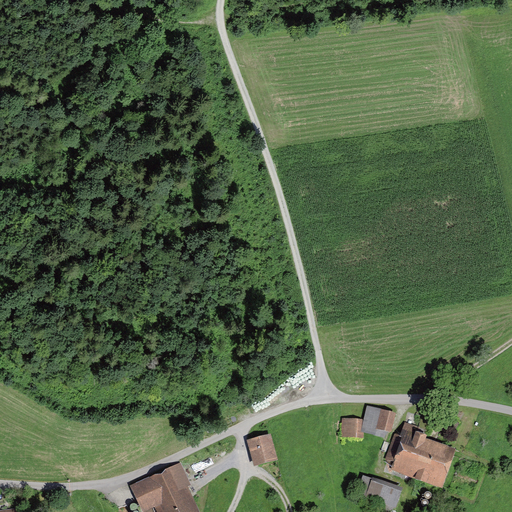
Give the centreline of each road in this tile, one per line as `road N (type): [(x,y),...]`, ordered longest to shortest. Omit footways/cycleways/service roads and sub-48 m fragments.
road 1 (unclassified): [(511,411),(432,398),(326,399),(266,415),(126,477),(90,485),(0,483)]
road 2 (track): [(326,399),(302,269),(229,55),(222,0)]
